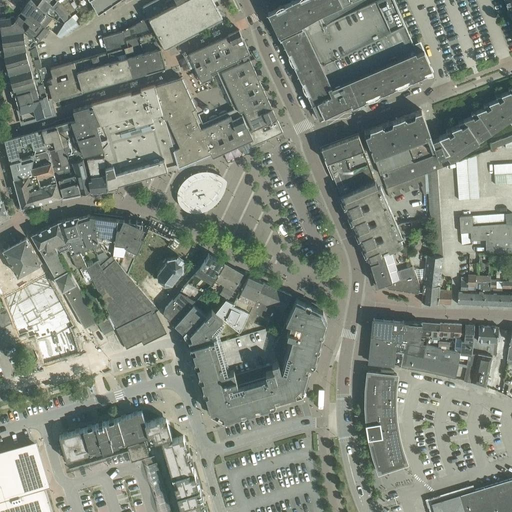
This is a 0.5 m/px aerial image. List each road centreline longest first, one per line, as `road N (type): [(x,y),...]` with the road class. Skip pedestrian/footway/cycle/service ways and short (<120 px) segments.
road 1 (unclassified): [(0,235),(59,209),(111,202),(354,306)]
road 2 (unclassified): [(205,454),(187,394),(171,384),(0,433)]
road 3 (unclassified): [(354,306),(358,266),(306,139)]
road 4 (residential): [(354,306),(511,316)]
road 5 (residential): [(306,139),(449,89)]
road 6 (unclassified): [(306,139),(244,6)]
road 7 (unclassified): [(343,420),(205,454)]
